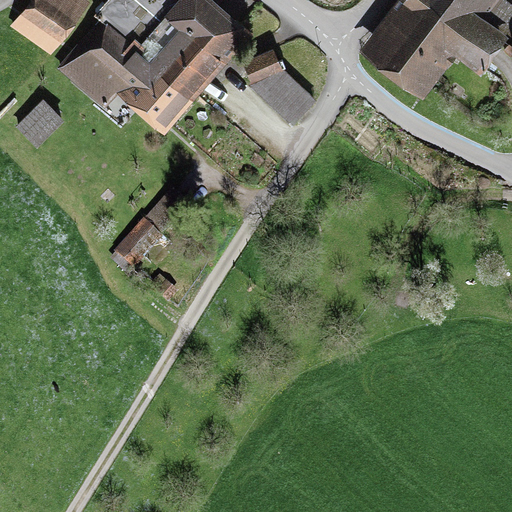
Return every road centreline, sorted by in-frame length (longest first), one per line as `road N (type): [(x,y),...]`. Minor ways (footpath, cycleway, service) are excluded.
road 1 (track): [(351,73),(186,325),(76,511)]
road 2 (unclassified): [(511,174),(416,125),(351,73)]
